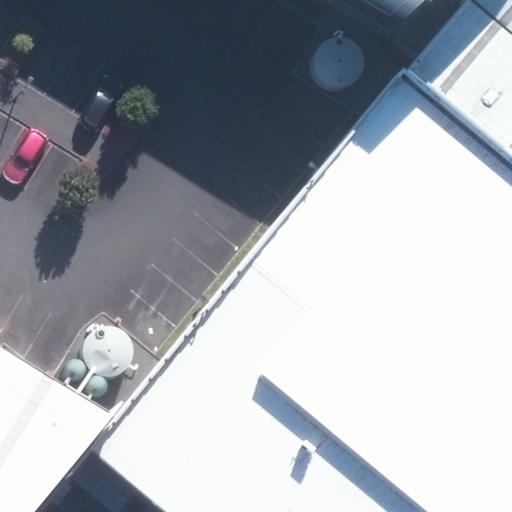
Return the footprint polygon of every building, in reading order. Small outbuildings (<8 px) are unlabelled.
[(511,0),(486,0),(401,102),(511,193),(511,0)] [(323,76),(329,80),(336,82),(343,82),(349,80),(355,76),(359,70),(361,63),(361,56),(358,50),(353,44),(347,41),(340,39),(333,40),(326,43),(321,49),(318,55),(318,63),(319,70),(323,76)] [(511,511),(511,193),(401,102),(90,477),(132,511),(511,511)] [(96,362),(102,367),(108,369),(116,369),(122,367),(128,363),(132,357),(134,350),(133,343),(131,336),(126,331),(120,327),(113,326),(106,327),(99,330),(94,335),(91,342),(90,349),(92,356),(96,362)] [(0,511),(32,511),(115,407),(0,336),(0,511)]
